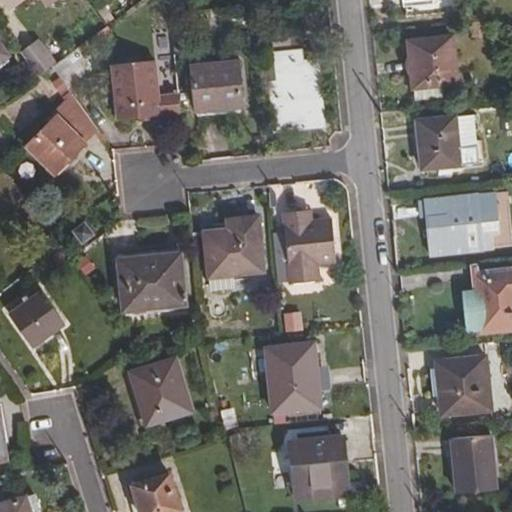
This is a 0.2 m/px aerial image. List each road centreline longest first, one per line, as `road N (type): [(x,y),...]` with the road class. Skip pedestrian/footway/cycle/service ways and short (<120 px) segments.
road 1 (residential): [(401,511),(363,162)]
road 2 (residential): [(152,185),(363,162)]
road 3 (residential): [(363,162),(347,0)]
